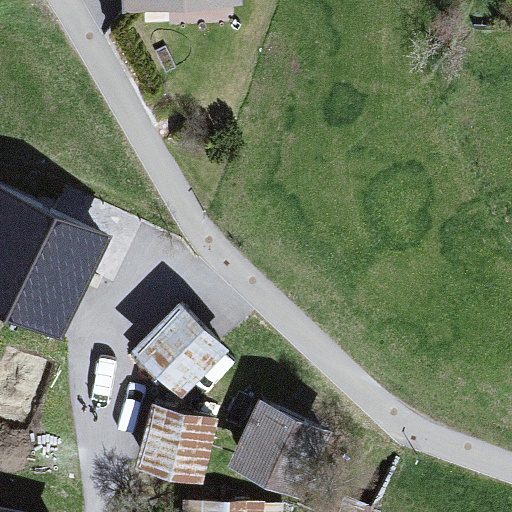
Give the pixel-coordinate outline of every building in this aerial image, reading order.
[(252,0),(130,0),(131,10),(253,6),(252,0)] [(17,181),(0,217),(0,300),(73,334),(121,228),(17,181)] [(194,306),(144,352),(185,396),(235,350),(194,306)] [(275,399),(246,461),(311,491),(340,429),(275,399)] [(229,417),(162,402),(147,466),(214,481),(229,417)]
